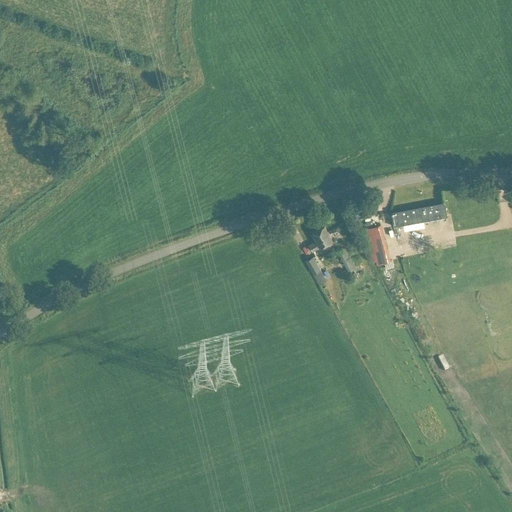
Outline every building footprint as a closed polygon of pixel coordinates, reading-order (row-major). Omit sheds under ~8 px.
[(443,196),(389,203),(391,218),(445,211),(443,196)] [(380,224),(366,228),(370,242),(374,256),(377,256),(379,264),(380,270),(392,267),(380,224)] [(312,232),(317,240),(309,245),(312,251),(332,240),(324,225),(312,232)] [(343,225),(334,230),(337,236),(347,231),(343,225)] [(340,250),(337,252),(349,273),(357,269),(345,247),(340,250)] [(329,281),(314,255),(306,259),(320,286),(329,281)]
